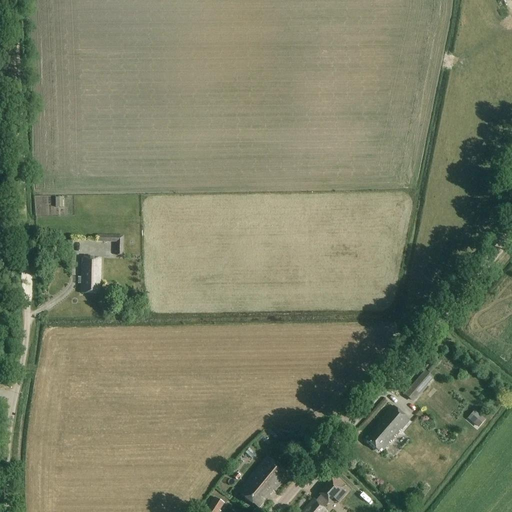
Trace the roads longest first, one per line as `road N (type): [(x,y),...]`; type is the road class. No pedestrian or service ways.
road 1 (tertiary): [(275,511),(511,234)]
road 2 (track): [(12,0),(25,265)]
road 3 (unclassified): [(25,265),(7,511)]
